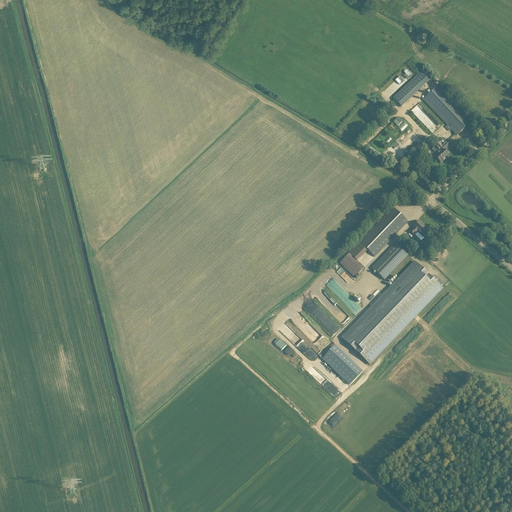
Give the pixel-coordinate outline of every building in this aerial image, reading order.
[(422,88),(423,87),(432,79),(423,70),(415,78),(393,98),(401,107),(422,88)] [(424,100),(454,132),(457,136),(473,121),(439,85),(424,100)] [(438,126),(417,105),(411,111),(432,132),(438,126)] [(398,118),(393,123),(397,127),(402,122),(398,118)] [(401,131),(408,127),(405,122),(398,127),(401,131)] [(435,157),(437,160),(441,164),(447,157),(448,158),(450,156),(445,152),(450,147),(446,142),(445,142),(443,140),(440,142),(432,149),(437,155),(435,157)] [(357,261),(367,251),(374,257),(408,222),(393,208),(340,263),(355,278),(364,268),(357,261)] [(419,221),(415,226),(413,228),(414,228),(410,231),(414,235),(418,232),(423,237),(429,231),(419,221)] [(372,268),(384,280),(408,255),(396,243),(372,268)] [(369,364),(442,288),(415,262),(342,338),(369,364)] [(351,310),(356,314),(361,308),(357,304),(351,310)] [(350,384),(362,371),(334,344),(321,357),(350,384)]
